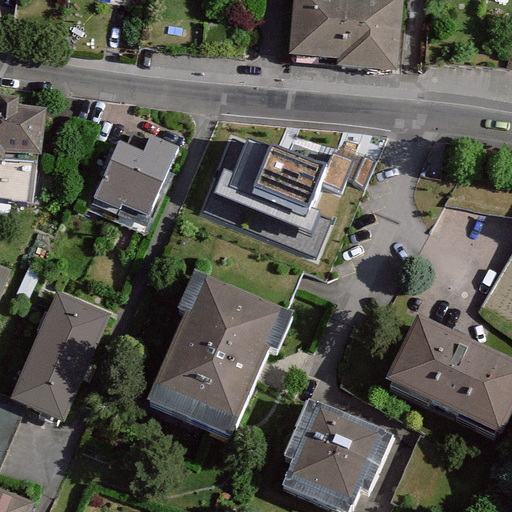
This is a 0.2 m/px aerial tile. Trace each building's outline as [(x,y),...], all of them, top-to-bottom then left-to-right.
[(407,0),(298,0),(295,54),(344,56),(343,69),(403,72),(407,0)] [(0,197),(32,198),(33,161),(44,162),(45,112),(22,111),(22,97),(0,96),(0,197)] [(123,204),(148,215),(177,149),(153,138),(146,154),(120,143),(96,198),(121,209),(123,204)] [(327,175),(247,142),(232,179),(221,174),(208,207),(305,246),(327,193),(344,200),(358,166),(335,157),(327,175)] [(15,273),(0,266),(0,305),(2,306),(15,273)] [(182,308),(190,313),(150,407),(232,440),(275,346),(284,352),(301,314),(200,267),(182,308)] [(110,322),(57,301),(15,403),(28,408),(67,425),(110,322)] [(511,423),(511,366),(416,323),(385,391),(503,444),(511,423)] [(28,408),(15,403),(2,398),(0,401),(0,470),(2,471),(28,408)] [(332,511),(354,511),(362,496),(377,503),(400,449),(316,412),(292,466),(301,470),(290,494),(332,511)] [(33,511),(36,506),(0,491),(0,511),(33,511)]
